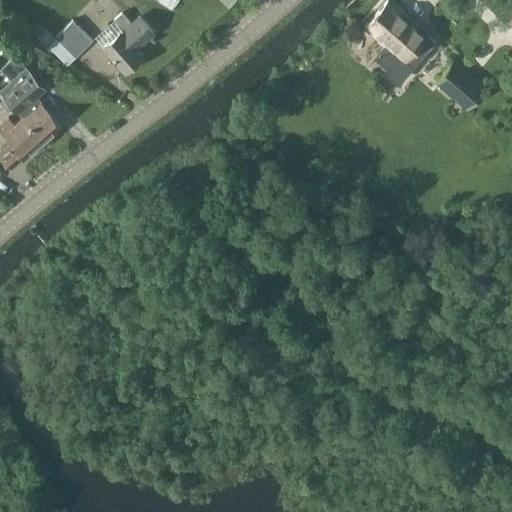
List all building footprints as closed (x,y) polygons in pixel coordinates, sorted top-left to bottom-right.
[(154,0),(171,11),(178,0),(154,0)] [(404,60),(426,34),(386,0),(364,26),(366,28),(364,31),(362,35),(363,42),(369,48),(376,48),(380,45),(382,42),(404,60)] [(131,24),(121,13),(114,20),(124,31),(121,33),(120,32),(103,47),(124,71),(141,56),(134,49),(153,33),(139,17),(131,24)] [(55,38),(37,19),(28,28),(66,65),(91,40),(72,21),(55,38)] [(467,111),(486,88),(455,61),(435,84),(467,111)] [(45,88),(26,67),(0,89),(0,92),(14,108),(13,109),(21,118),(42,142),(61,126),(34,96),(45,88)] [(0,92),(0,102),(9,112),(13,109),(14,108),(0,92)] [(14,125),(12,122),(8,118),(0,124),(0,132),(10,144),(0,152),(0,155),(10,167),(22,157),(23,159),(42,142),(21,118),(14,125)]
